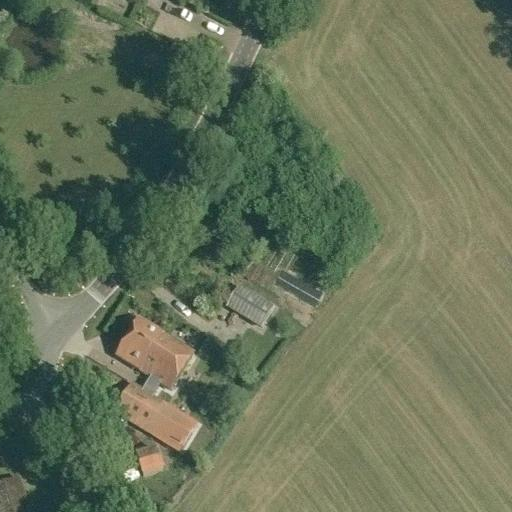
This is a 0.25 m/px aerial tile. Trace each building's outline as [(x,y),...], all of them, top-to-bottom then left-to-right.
[(239,254),(249,259),(257,246),(247,241),(239,254)] [(225,308),(260,331),(274,310),(238,288),(225,308)] [(116,358),(171,392),(193,354),(139,320),(116,358)] [(114,414),(179,454),(196,426),(131,386),(114,414)] [(136,457),(143,478),(162,472),(156,451),(136,457)] [(0,485),(0,511),(29,511),(19,480),(0,485)]
